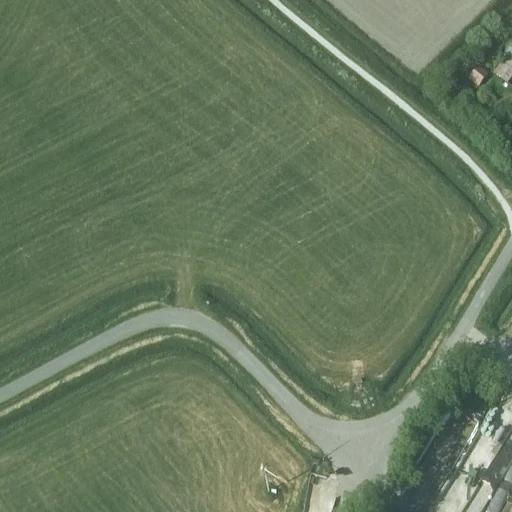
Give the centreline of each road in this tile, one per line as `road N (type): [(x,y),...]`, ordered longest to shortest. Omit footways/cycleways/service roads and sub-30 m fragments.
road 1 (unclassified): [(0,397),(139,326),(191,325),(240,359),(317,440),(355,450)]
road 2 (unclassified): [(355,450),(400,422),(511,246)]
